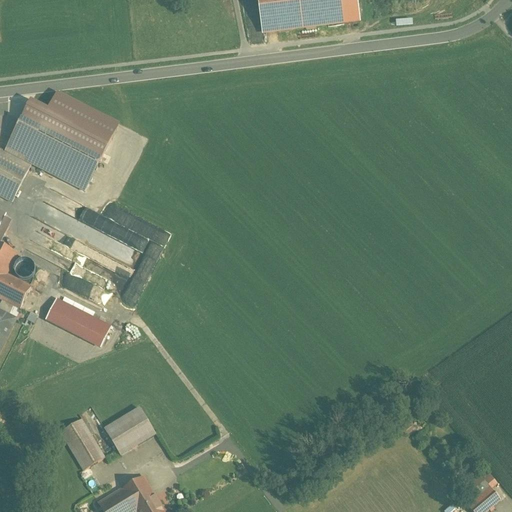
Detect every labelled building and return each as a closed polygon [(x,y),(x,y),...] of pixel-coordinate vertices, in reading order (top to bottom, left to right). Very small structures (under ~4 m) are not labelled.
[(355,0),(256,0),(261,37),(359,25),(355,0)] [(101,161),(120,125),(59,94),(57,93),(48,111),(32,103),(22,122),(101,161)] [(6,154),(0,150),(0,197),(12,204),(32,165),(85,192),(101,161),(22,122),(6,154)] [(32,289),(7,276),(18,255),(0,245),(0,300),(3,302),(3,301),(14,307),(21,311),(32,289)] [(36,276),(36,271),(36,267),(33,264),(29,261),(25,260),(21,261),(17,264),(15,267),(14,272),(15,276),(18,279),(21,282),(26,283),(30,282),(33,279),(36,276)] [(14,307),(3,301),(3,302),(0,307),(0,312),(9,317),(14,307)] [(57,301),(46,322),(101,350),(112,328),(57,301)] [(0,353),(16,321),(9,317),(0,312),(0,353)] [(140,410),(105,431),(121,457),(156,436),(140,410)] [(106,459),(83,421),(62,434),(85,472),(106,459)] [(497,485),(486,472),(465,489),(469,494),(484,482),(491,490),(497,485)] [(144,478),(100,505),(104,511),(142,511),(159,502),(144,478)] [(469,494),(462,501),(471,511),(488,511),(501,501),(491,490),(484,482),(469,494)] [(159,502),(142,511),(164,511),(159,502)]
